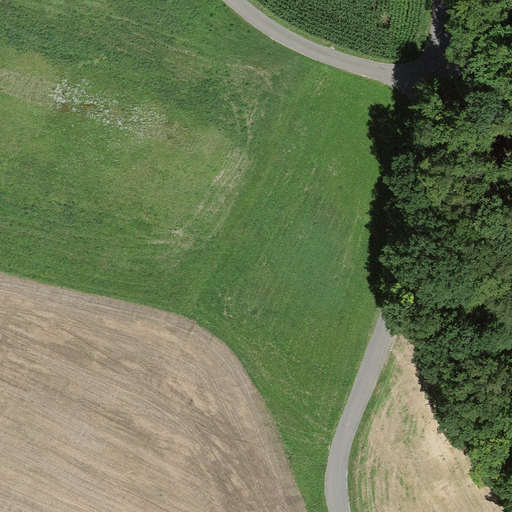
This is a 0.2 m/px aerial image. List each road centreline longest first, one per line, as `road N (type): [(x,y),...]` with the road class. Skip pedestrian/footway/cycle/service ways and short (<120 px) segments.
road 1 (unclassified): [(440,75),(393,306),(338,450),(342,511)]
road 2 (unclassified): [(440,75),(330,58),(280,32),(243,0)]
